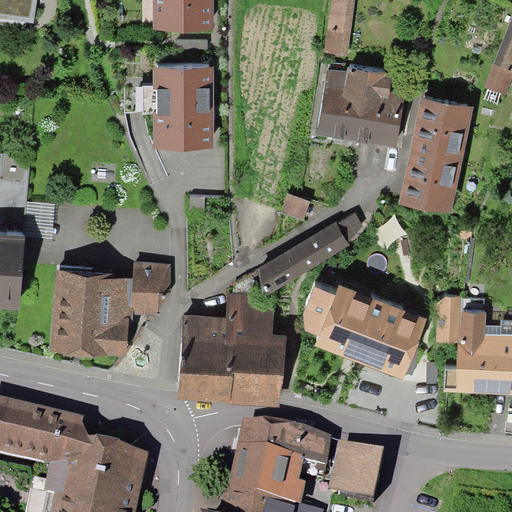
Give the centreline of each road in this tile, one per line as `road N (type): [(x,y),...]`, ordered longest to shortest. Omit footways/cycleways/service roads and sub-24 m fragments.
road 1 (residential): [(511,458),(437,454),(244,411),(168,421)]
road 2 (tertiary): [(0,372),(114,397),(168,421)]
